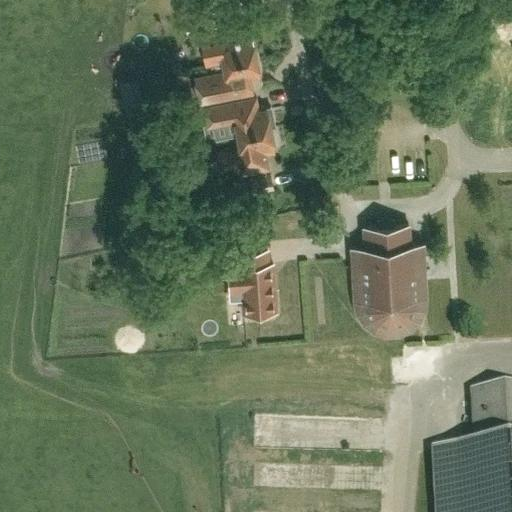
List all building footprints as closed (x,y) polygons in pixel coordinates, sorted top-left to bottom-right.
[(205,64),(223,60),(255,54),(250,34),(244,35),(243,30),(219,36),(214,19),(198,22),(200,31),(198,31),(205,64)] [(259,73),(255,54),(223,60),(225,69),(194,76),(200,105),(256,92),(252,74),(259,73)] [(271,106),(259,108),(256,95),(201,106),(205,127),(233,121),(236,133),(275,125),(271,106)] [(272,139),(277,138),(275,125),(236,133),(239,147),(234,148),(238,167),(267,161),(265,148),(273,146),(272,139)] [(231,175),(234,190),(272,182),(269,168),(231,175)] [(353,244),(357,299),(359,310),(366,320),(375,327),(386,330),(398,329),(408,325),(417,317),(422,307),(423,295),(420,240),(409,241),(408,221),(394,222),(394,217),(377,218),(378,223),(364,224),(365,243),(353,244)] [(239,250),(240,264),(228,265),(230,291),(241,290),(243,312),(256,311),(260,314),(270,314),(273,310),(276,309),(272,262),(268,262),(267,248),(239,250)] [(432,452),(433,452),(436,511),(511,511),(511,389),(473,392),(476,448),(432,450),(432,452)] [(293,430),(294,448),(311,447),(310,429),(293,430)] [(251,465),(251,486),(294,486),(294,466),(251,465)]
